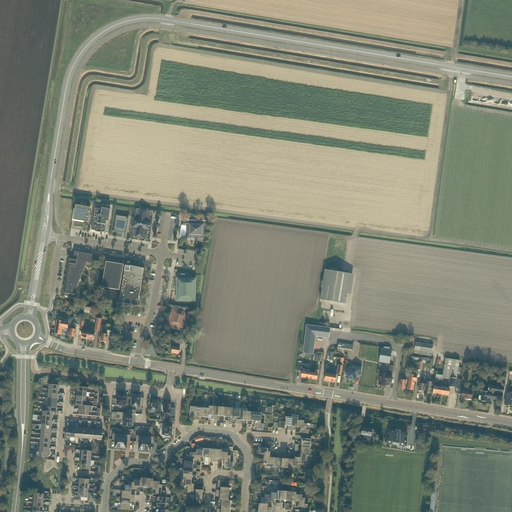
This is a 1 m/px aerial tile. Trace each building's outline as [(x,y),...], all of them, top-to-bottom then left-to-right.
[(85,222),(87,207),(72,205),(72,209),(73,209),(72,220),(85,222)] [(109,219),(111,209),(104,208),(103,209),(95,208),(91,230),(96,231),(95,231),(95,232),(100,232),(101,232),(100,232),(100,231),(105,232),(107,219),(109,219)] [(134,228),(132,236),(146,238),(147,231),(150,231),(152,221),(149,220),(151,212),(137,210),(135,219),(133,219),(132,228),(134,228)] [(126,233),(127,228),(129,219),(129,218),(128,218),(127,218),(119,217),(117,216),(115,229),(114,231),(115,231),(126,233)] [(205,238),(206,222),(187,221),(187,222),(184,222),(183,225),(186,225),(186,238),(195,238),(195,240),(199,241),(199,238),(205,238)] [(91,263),(93,254),(74,251),(73,262),(69,261),(64,293),(75,294),(76,288),(87,262),(91,263)] [(119,290),(122,272),(124,265),(106,262),(102,287),(119,290)] [(122,285),(138,287),(140,288),(142,279),(143,279),(143,274),(142,274),(143,269),(134,267),(134,268),(125,267),(122,285)] [(345,304),(350,274),(325,270),(320,300),(345,304)] [(195,280),(195,275),(186,274),(185,277),(190,278),(190,280),(187,280),(185,280),(177,280),(177,289),(177,291),(177,299),(194,300),(195,280)] [(140,288),(138,287),(122,285),(119,302),(128,304),(128,305),(133,306),(133,305),(138,306),(140,296),(139,296),(140,288)] [(190,319),(193,311),(186,309),(184,313),(174,309),(172,315),(170,314),(169,318),(171,318),(169,324),(173,325),(173,327),(178,328),(178,327),(183,329),(185,323),(186,324),(187,320),(186,320),(187,318),(190,319)] [(95,328),(89,327),(88,339),(94,340),(95,330),(99,331),(101,319),(97,318),(95,328)] [(68,328),(69,320),(63,319),(62,321),(57,321),(55,334),(61,335),(62,328),(68,328)] [(342,329),(325,327),(306,325),(303,353),(313,354),(315,336),(329,338),(330,328),(336,329),(342,330),(342,329)] [(83,330),(81,338),(88,339),(89,327),(86,327),(86,331),(83,330)] [(107,331),(107,330),(106,330),(106,331),(104,331),(103,331),(103,334),(102,333),(100,341),(101,341),(101,342),(103,342),(104,342),(106,342),(108,335),(110,335),(111,331),(108,330),(108,331),(107,331)] [(183,344),(184,340),(175,339),(175,343),(177,343),(177,347),(172,347),(171,353),(179,354),(180,348),(180,344),(183,344)] [(415,350),(414,354),(431,356),(431,353),(432,353),(433,346),(433,345),(416,342),(415,344),(415,348),(414,350),(415,350)] [(352,351),(353,346),(338,343),(337,349),(352,351)] [(157,356),(156,354),(152,344),(146,351),(147,354),(150,355),(157,356)] [(381,349),(379,362),(390,364),(392,351),(381,349)] [(460,361),(451,359),(445,358),(443,375),(442,378),(443,378),(449,380),(448,386),(459,388),(460,379),(456,378),(458,372),(461,373),(461,368),(458,367),(460,361)] [(306,368),(306,365),(298,363),(296,371),(302,371),(301,377),(309,378),(310,372),(310,369),(306,368)] [(360,376),(361,368),(354,366),(353,370),(347,369),(346,379),(355,381),(356,375),(360,376)] [(318,373),(318,370),(315,369),(314,373),(310,372),(309,378),(317,379),(318,373)] [(392,376),(392,373),(386,372),(385,374),(384,374),(380,373),(379,384),(384,385),(386,385),(386,381),(390,381),(390,382),(391,382),(392,376),(391,376),(392,376)] [(409,374),(407,389),(413,390),(415,380),(416,380),(417,376),(409,374)] [(432,376),(433,374),(430,374),(430,376),(429,376),(428,378),(429,378),(428,383),(427,383),(425,392),(430,393),(433,376),(432,376)] [(441,389),(442,384),(442,381),(443,378),(442,378),(443,375),(436,374),(435,380),(439,381),(438,386),(435,386),(434,392),(433,393),(440,394),(441,390),(441,389)] [(406,383),(407,376),(404,375),(404,380),(400,380),(399,388),(400,389),(402,389),(403,388),(405,389),(406,383)] [(443,387),(443,384),(442,384),(441,389),(441,390),(440,394),(448,396),(449,388),(443,387)] [(479,396),(478,400),(481,400),(481,401),(486,402),(487,399),(496,400),(497,398),(497,397),(497,395),(498,395),(502,396),(503,394),(504,388),(489,385),(488,391),(488,392),(482,391),(481,396),(479,396)] [(463,390),(463,387),(460,386),(458,394),(461,395),(461,398),(465,398),(467,398),(466,399),(471,399),(473,392),(463,390)] [(122,395),(121,395),(121,394),(117,393),(116,399),(118,399),(117,404),(119,404),(123,405),(125,405),(125,403),(128,403),(129,397),(126,397),(126,395),(125,395),(125,394),(122,394),(122,395)] [(140,398),(140,396),(138,396),(138,395),(133,395),(133,398),(132,398),(132,401),(132,406),(139,406),(143,406),(144,398),(140,398)] [(160,409),(161,403),(157,403),(158,401),(155,401),(155,400),(151,400),(150,405),(150,406),(150,410),(157,410),(157,409),(160,409)] [(171,402),(163,402),(163,408),(163,413),(169,413),(169,416),(175,416),(175,409),(171,408),(171,402)] [(130,414),(116,412),(116,419),(124,419),(123,426),(131,427),(132,417),(130,417),(130,414)] [(261,421),(262,413),(253,412),(252,414),(251,421),(254,421),(254,423),(257,424),(258,421),(261,421)] [(304,420),(298,420),(297,427),(300,427),(300,429),(303,430),(304,427),(307,427),(307,424),(304,423),(304,420)] [(263,431),(264,421),(261,421),(258,421),(257,424),(254,423),(254,427),(256,427),(256,430),(263,431)] [(309,436),(310,424),(307,424),(307,427),(304,427),(303,430),(300,429),(300,433),(302,433),(302,436),(309,436)] [(172,425),(163,425),(162,435),(171,435),(172,425)] [(373,430),(373,429),(362,428),(362,430),(360,430),(359,433),(361,433),(361,434),(361,435),(361,436),(355,436),(355,437),(352,436),(351,442),(362,444),(364,435),(371,436),(372,436),(371,436),(372,433),(373,433),(374,430),(372,430),(373,430)] [(396,432),(389,430),(385,442),(393,444),(393,442),(399,443),(399,445),(406,446),(407,433),(400,432),(400,431),(399,431),(397,430),(396,430),(396,432)] [(121,448),(122,434),(113,434),(112,440),(115,441),(115,447),(116,447),(116,448),(117,448),(117,447),(119,448),(120,448),(121,448)] [(130,441),(130,435),(129,435),(124,435),(122,434),(121,448),(122,448),(124,448),(125,448),(126,448),(127,441),(130,441)] [(145,438),(146,436),(145,436),(137,436),(136,442),(139,442),(139,449),(140,449),(140,450),(140,449),(143,450),(144,450),(145,440),(145,438)] [(154,443),(154,437),(146,436),(145,438),(145,440),(144,450),(145,450),(148,450),(149,450),(150,450),(151,443),(154,443)] [(265,448),(266,444),(258,444),(258,448),(261,448),(261,455),(264,455),(264,458),(267,458),(267,455),(270,455),(270,452),(268,452),(268,449),(268,448),(265,448)] [(202,458),(203,448),(197,448),(197,450),(196,450),(196,453),(193,453),(193,456),(196,456),(196,459),(199,460),(199,457),(202,458)] [(193,453),(190,452),(190,455),(187,455),(186,461),(186,462),(194,462),(194,459),(196,459),(196,456),(193,456),(193,453)] [(231,453),(222,452),(221,459),(224,459),(224,461),(227,462),(227,459),(230,459),(231,453)] [(307,455),(300,454),(300,457),(298,457),(298,461),(301,461),(300,464),(304,464),(304,461),(307,462),(307,455)] [(270,457),(270,455),(267,455),(267,458),(264,458),(263,459),(263,461),(266,461),(266,464),(272,465),(273,457),(270,457)] [(298,457),(295,457),(294,459),(292,459),(291,466),(297,467),(298,464),(300,464),(301,461),(298,461),(298,457)] [(230,462),(230,459),(227,459),(227,462),(224,461),(224,465),(226,465),(226,468),(233,469),(233,462),(230,462)] [(141,480),(134,480),(134,482),(131,482),(131,485),(134,486),(134,489),(137,489),(137,487),(140,487),(141,480)] [(192,483),(192,481),(185,480),(184,487),(187,487),(187,490),(190,490),(191,487),(194,487),(194,484),(192,483)] [(160,482),(153,481),(153,488),(156,489),(156,491),(159,491),(159,488),(162,488),(163,485),(160,484),(160,482)] [(131,485),(131,482),(128,482),(128,485),(125,485),(125,488),(124,491),(131,492),(132,489),(134,489),(134,486),(131,485)] [(166,485),(164,485),(163,485),(162,488),(159,488),(159,491),(156,491),(155,494),(158,494),(157,497),(164,498),(164,497),(166,485)] [(194,489),(194,487),(191,487),(190,490),(187,490),(187,493),(190,493),(189,496),(196,496),(196,497),(197,489),(194,489)] [(427,489),(426,511),(431,511),(436,511),(438,489),(427,489)] [(90,493),(88,493),(78,492),(78,497),(81,497),(80,500),(89,501),(90,493)] [(277,500),(277,493),(271,492),(271,495),(268,495),(268,498),(271,498),(270,502),(274,502),(274,500),(277,500)] [(303,495),(296,494),(295,501),(298,502),(298,504),(302,504),(302,501),(305,501),(305,498),(302,498),(303,495)] [(268,498),(268,495),(265,495),(264,498),(261,497),(261,504),(268,504),(268,501),(270,502),(271,498),(268,498)] [(305,504),(305,501),(302,501),(302,504),(298,504),(298,507),(300,507),(300,510),(307,511),(308,504),(305,504)]
